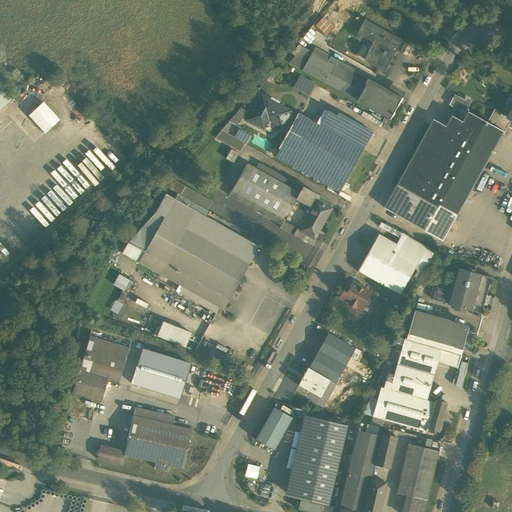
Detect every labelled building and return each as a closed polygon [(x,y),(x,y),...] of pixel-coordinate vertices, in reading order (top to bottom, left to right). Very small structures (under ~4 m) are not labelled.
[(314,26),(325,36),(333,27),(322,17),(314,26)] [(366,61),(385,72),(402,42),(364,21),(358,32),(376,42),(366,61)] [(291,53),(294,57),(303,48),(299,45),(291,53)] [(366,82),(368,79),(369,78),(314,47),(311,52),(366,82)] [(288,63),(301,71),(311,52),(303,48),(294,57),(288,63)] [(301,71),(356,101),(366,82),(311,52),(301,71)] [(315,85),(299,76),(293,88),(308,97),(315,85)] [(368,79),(366,82),(356,101),(391,119),(403,97),(368,79)] [(0,109),(11,100),(0,87),(0,109)] [(268,120),(281,127),(282,126),(289,113),(290,111),(261,95),(247,120),(258,126),(262,117),(268,120)] [(450,105),(461,111),(462,110),(465,104),(467,101),(455,95),(450,105)] [(511,103),(507,101),(501,113),(509,117),(511,111),(511,104),(511,105),(511,103)] [(43,102),(28,115),(44,133),(59,120),(43,102)] [(495,110),(488,122),(505,132),(511,120),(508,118),(509,117),(501,113),(495,110)] [(228,122),(236,126),(243,114),(239,111),(228,122)] [(319,126),(327,131),(335,115),(327,111),(319,126)] [(470,112),(464,122),(458,133),(421,200),(456,220),(505,132),(488,122),(470,112)] [(282,126),(289,130),(296,117),(289,113),(282,126)] [(335,115),(327,131),(362,150),(372,132),(337,113),(335,115)] [(279,150),(290,156),(309,121),(298,114),(296,117),(289,130),(278,149),(279,150)] [(453,116),(447,127),(458,133),(464,122),(453,116)] [(262,117),(258,126),(264,129),(268,120),(262,117)] [(421,200),(458,133),(447,127),(435,120),(397,187),(421,200)] [(342,185),(362,150),(327,131),(319,126),(309,121),(290,156),(342,185)] [(236,126),(228,122),(221,131),(234,138),(239,130),(240,129),(236,126)] [(239,130),(234,138),(244,144),(246,144),(250,136),(239,130)] [(215,138),(240,152),(244,144),(234,138),(221,131),(215,138)] [(230,149),(225,159),(233,163),(238,153),(230,149)] [(290,156),(279,150),(275,158),(338,192),(342,185),(290,156)] [(259,163),(255,169),(299,194),(281,226),(280,228),(301,240),(305,234),(299,231),(316,201),(319,197),(259,163)] [(229,196),(281,226),(299,194),(255,169),(247,164),(229,196)] [(169,189),(180,195),(184,187),(175,182),(169,189)] [(180,195),(207,210),(212,202),(184,187),(180,195)] [(444,241),(456,220),(421,200),(397,187),(385,208),(444,241)] [(174,199),(164,217),(139,263),(181,286),(177,292),(216,313),(219,308),(223,310),(259,247),(206,218),(209,211),(177,193),(174,199)] [(155,213),(164,217),(174,199),(165,194),(155,213)] [(305,234),(313,239),(330,209),(316,201),(299,231),(305,234)] [(122,254),(139,263),(164,217),(155,213),(128,243),(122,254)] [(402,233),(396,245),(398,246),(405,235),(402,233)] [(420,258),(417,256),(398,246),(396,245),(378,235),(361,265),(403,289),(414,269),(415,267),(420,258)] [(405,235),(398,246),(417,256),(423,245),(405,235)] [(420,258),(428,263),(434,251),(423,245),(417,256),(420,258)] [(428,263),(420,258),(415,267),(424,272),(428,263)] [(403,289),(361,265),(358,272),(399,295),(403,289)] [(467,310),(482,314),(492,278),(475,273),(475,270),(469,269),(469,271),(460,269),(453,295),(450,304),(450,305),(456,306),(455,310),(466,313),(467,310)] [(118,274),(112,285),(122,291),(123,291),(129,280),(118,274)] [(122,291),(117,301),(121,303),(132,282),(129,280),(123,291),(122,291)] [(355,306),(362,309),(370,294),(365,291),(365,290),(363,288),(361,287),(359,286),(358,287),(352,283),(348,289),(347,289),(344,289),(343,291),(340,297),(350,303),(349,305),(354,308),(355,306)] [(432,300),(444,303),(445,303),(447,294),(448,291),(435,288),(435,289),(432,298),(432,300)] [(445,303),(450,304),(453,295),(447,294),(445,303)] [(117,301),(115,300),(109,310),(117,314),(122,304),(121,303),(117,301)] [(413,313),(407,334),(463,350),(471,353),(476,334),(468,332),(469,329),(413,313)] [(157,337),(185,348),(191,333),(163,322),(157,337)] [(127,345),(129,338),(94,327),(91,334),(127,345)] [(327,334),(317,351),(344,366),(349,357),(354,360),(359,352),(327,334)] [(461,355),(463,350),(407,334),(405,339),(440,349),(461,355)] [(89,336),(79,369),(107,378),(107,379),(118,382),(128,347),(89,336)] [(393,350),(400,352),(404,339),(397,338),(393,350)] [(391,383),(389,390),(426,401),(437,363),(436,363),(440,349),(405,339),(404,339),(400,352),(394,375),(391,383)] [(190,364),(142,349),(131,384),(179,398),(190,364)] [(437,363),(458,369),(462,356),(461,355),(440,349),(436,363),(437,363)] [(334,383),(344,366),(317,351),(308,368),(329,381),(334,383)] [(456,386),(460,387),(467,364),(462,362),(456,386)] [(296,386),(319,399),(329,381),(308,368),(307,368),(296,386)] [(100,401),(107,379),(107,378),(79,369),(72,393),(100,401)] [(385,381),(391,383),(394,375),(387,373),(385,381)] [(385,381),(383,388),(389,390),(391,383),(385,381)] [(380,388),(377,401),(372,417),(383,420),(426,432),(427,429),(434,403),(426,401),(389,390),(383,388),(380,388)] [(363,414),(372,417),(377,401),(370,397),(363,414)] [(427,429),(438,432),(439,430),(441,424),(447,403),(435,400),(434,403),(427,429)] [(134,407),(132,415),(175,425),(175,422),(172,421),(173,416),(134,407)] [(273,408),(255,440),(273,450),(292,418),(273,408)] [(191,429),(175,425),(132,415),(123,451),(122,455),(154,463),(153,469),(166,472),(168,466),(181,469),(191,429)] [(284,496),(291,497),(311,417),(303,415),(284,496)] [(291,497),(300,500),(326,506),(327,506),(346,425),(311,417),(291,497)] [(382,426),(383,420),(372,417),(370,423),(382,426)] [(339,508),(339,509),(350,511),(363,511),(371,480),(375,466),(382,437),(381,436),(358,431),(341,501),(339,508)] [(375,466),(389,469),(397,437),(381,434),(381,436),(382,437),(375,466)] [(120,464),(122,455),(123,451),(100,445),(97,458),(120,464)] [(397,494),(408,497),(427,501),(438,452),(408,445),(397,494)] [(363,511),(378,511),(386,483),(371,480),(363,511)] [(423,511),(427,501),(408,497),(404,511),(423,511)] [(324,511),(326,506),(300,500),(298,510),(306,511),(324,511)]
